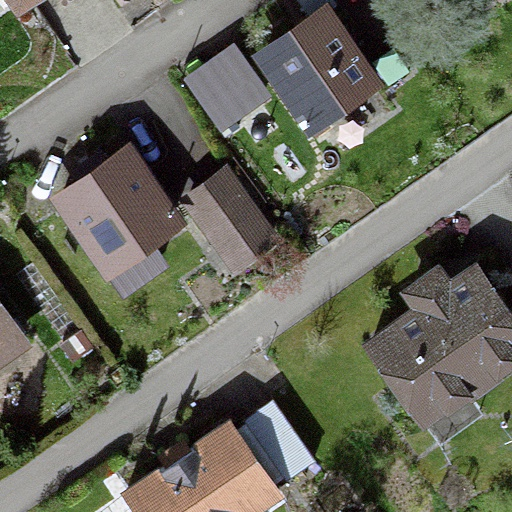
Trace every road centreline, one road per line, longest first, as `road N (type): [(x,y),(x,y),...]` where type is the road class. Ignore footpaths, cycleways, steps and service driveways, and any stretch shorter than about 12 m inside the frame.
road 1 (residential): [(0,499),(511,138)]
road 2 (residential): [(0,160),(226,0)]
